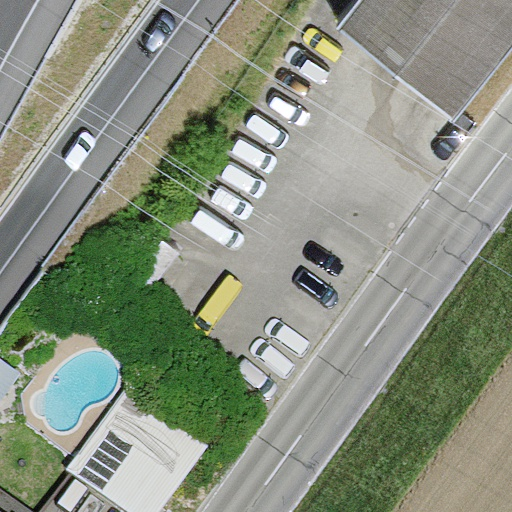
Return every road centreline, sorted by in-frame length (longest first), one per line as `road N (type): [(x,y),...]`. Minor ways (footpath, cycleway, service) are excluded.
road 1 (primary): [(511,145),(245,511)]
road 2 (motorway): [(0,247),(179,0)]
